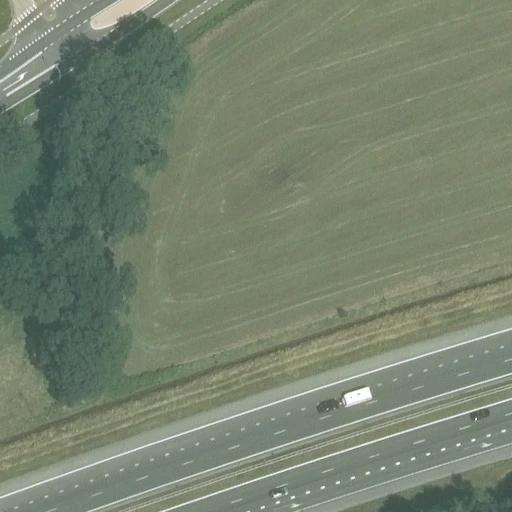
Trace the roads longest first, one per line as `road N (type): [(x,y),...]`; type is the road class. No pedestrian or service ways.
road 1 (motorway): [(511,357),(51,511)]
road 2 (motorway): [(202,511),(511,414)]
